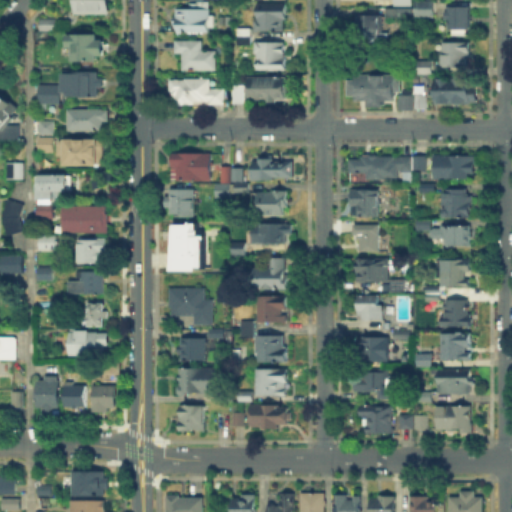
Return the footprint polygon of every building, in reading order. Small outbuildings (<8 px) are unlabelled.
[(81,0),(113,0),(113,15),(81,14),(81,0)] [(437,0),(437,18),(419,18),(419,0),(437,0)] [(286,6),(286,31),(259,31),(259,6),(286,6)] [(384,7),(384,16),(411,16),(411,7),(384,7)] [(180,33),(180,9),(211,9),(211,33),(180,33)] [(471,9),(471,36),(451,35),(452,9),(471,9)] [(359,46),(359,18),(382,18),(382,46),(359,46)] [(42,31),(42,19),(58,19),(57,31),(42,31)] [(239,45),(239,30),(253,30),(253,45),(239,45)] [(36,42),(36,34),(51,34),(51,42),(36,42)] [(103,37),(103,60),(75,60),(75,37),(103,37)] [(203,42),(203,52),(218,52),(217,70),(186,70),(186,56),(176,56),(177,42),(203,42)] [(287,43),(286,72),(260,72),(260,43),(287,43)] [(447,44),(470,45),(470,66),(446,66),(447,44)] [(422,77),(422,61),(437,61),(437,77),(422,77)] [(66,97),(66,71),(101,72),(101,97),(66,97)] [(249,105),(235,105),(235,88),(247,88),(248,75),(288,75),(288,101),(249,101),(249,105)] [(437,105),(437,77),(479,77),(479,105),(437,105)] [(397,95),(397,100),(352,100),(352,78),(397,78),(397,95)] [(212,80),(212,89),(227,89),(227,103),(170,102),(170,80),(212,80)] [(39,101),(39,82),(59,82),(59,101),(39,101)] [(0,95),(21,111),(10,125),(20,125),(20,141),(0,140),(0,95)] [(415,98),(415,107),(415,111),(397,111),(397,95),(415,95),(415,98)] [(415,107),(415,98),(429,98),(429,107),(415,107)] [(105,107),(105,128),(67,128),(67,107),(105,107)] [(39,132),(39,119),(58,119),(58,132),(39,132)] [(54,141),(54,149),(41,149),(41,141),(54,141)] [(68,155),(61,155),(61,141),(106,142),(106,166),(68,165),(68,155)] [(455,151),(455,155),(477,155),(477,181),(437,181),(437,151),(455,151)] [(171,181),(171,153),(214,153),(214,181),(171,181)] [(399,171),(399,178),(361,178),(361,172),(349,172),(349,161),(361,161),(361,156),(428,157),(428,171),(399,171)] [(6,176),(6,160),(21,160),(21,176),(6,176)] [(257,160),(292,160),(292,162),(296,162),(296,180),(256,180),(257,160)] [(222,180),(222,167),(245,167),(245,180),(222,180)] [(60,200),(37,200),(37,183),(43,183),(43,174),(80,175),(79,191),(61,191),(60,200)] [(425,193),(425,183),(438,183),(438,193),(425,193)] [(217,197),(217,184),(231,184),(231,197),(217,197)] [(235,193),(235,184),(251,184),(251,193),(235,193)] [(381,207),(381,218),(361,218),(361,207),(354,207),(354,190),(381,190),(381,207)] [(197,192),(197,215),(169,215),(169,192),(197,192)] [(254,216),(255,192),(288,192),(288,216),(254,216)] [(474,193),(474,217),(448,217),(448,193),(474,193)] [(7,196),(0,215),(5,233),(22,228),(18,215),(22,202),(7,196)] [(40,218),(40,204),(55,204),(55,218),(40,218)] [(63,204),(107,204),(107,231),(63,231),(63,204)] [(434,228),(434,229),(416,229),(416,218),(434,218),(434,228)] [(197,221),(198,229),(193,229),(193,234),(203,234),(203,269),(172,269),(175,223),(193,223),(193,221),(197,221)] [(284,243),(256,243),(256,223),(294,223),(294,235),(284,235),(284,243)] [(381,226),(381,251),(358,251),(358,226),(381,226)] [(434,229),(434,228),(472,229),(472,245),(451,245),(451,241),(434,241),(434,229)] [(40,249),(40,238),(58,238),(58,250),(40,249)] [(108,240),(108,261),(82,261),(82,240),(108,240)] [(248,243),(248,255),(234,255),(234,243),(248,243)] [(3,274),(3,254),(24,254),(24,274),(3,274)] [(255,286),(255,268),(267,268),(267,259),(287,259),(287,291),(267,291),(267,286),(255,286)] [(390,281),(390,282),(359,282),(359,259),(390,259),(390,281)] [(470,261),(470,286),(445,286),(445,261),(470,261)] [(56,270),(56,280),(40,280),(40,270),(56,270)] [(107,294),(70,294),(70,280),(79,281),(79,271),(107,271),(107,294)] [(390,293),(390,282),(390,281),(407,281),(407,293),(390,293)] [(442,288),(442,300),(429,300),(429,288),(442,288)] [(210,289),(210,302),(216,302),(216,325),(196,325),(196,315),(172,315),(172,289),(210,289)] [(245,323),(258,323),(258,297),(287,297),(287,323),(258,323),(258,340),(245,340),(245,323)] [(358,322),(358,297),(384,297),(384,322),(358,322)] [(448,327),(448,303),(472,303),(472,327),(448,327)] [(91,326),(91,304),(108,304),(108,326),(91,326)] [(253,335),(253,320),(240,319),(239,335),(253,335)] [(73,354),(73,331),(111,332),(111,354),(73,354)] [(398,341),(398,331),(411,331),(411,341),(398,341)] [(443,335),(471,336),(471,360),(443,360),(443,335)] [(2,360),(2,338),(18,338),(18,360),(2,360)] [(288,338),(288,362),(260,361),(260,338),(288,338)] [(361,363),(361,338),(390,338),(390,363),(361,363)] [(181,341),(213,341),(213,361),(181,361),(181,341)] [(420,366),(420,345),(434,345),(434,366),(420,366)] [(219,368),(219,394),(177,394),(177,368),(219,368)] [(442,370),(474,370),(473,394),(442,394),(442,370)] [(289,371),(289,396),(261,396),(261,371),(289,371)] [(388,371),(388,382),(399,382),(399,400),(381,400),(381,390),(357,390),(357,371),(388,371)] [(60,378),(60,412),(38,412),(39,378),(60,378)] [(68,385),(88,385),(87,407),(68,407),(68,385)] [(117,387),(117,411),(95,411),(95,387),(117,387)] [(239,401),(239,391),(255,391),(254,401),(239,401)] [(26,392),(26,408),(14,408),(14,392),(26,392)] [(421,394),(434,394),(434,402),(421,402),(421,394)] [(181,429),(182,406),(208,406),(208,429),(181,429)] [(250,426),(250,406),(291,406),(291,427),(250,426)] [(361,431),(362,407),(395,407),(395,431),(361,431)] [(441,407),(473,407),(473,430),(441,430),(441,407)] [(242,424),(243,411),(232,411),(231,424),(242,424)] [(402,429),(402,414),(429,414),(428,429),(402,429)] [(75,494),(75,469),(106,469),(106,494),(75,494)] [(0,477),(16,478),(16,494),(0,494),(0,477)] [(38,495),(38,485),(53,485),(53,495),(38,495)] [(476,490),(476,497),(480,497),(480,498),(486,498),(486,511),(451,511),(451,497),(461,497),(461,490),(476,490)] [(281,504),(281,493),(296,493),(296,511),(271,511),(271,504),(281,504)] [(327,494),(326,511),(302,511),(303,494),(327,494)] [(338,511),(338,495),(362,495),(362,511),(338,511)] [(168,511),(168,496),(206,496),(206,511),(168,511)] [(258,498),(258,511),(234,511),(234,498),(258,498)] [(373,511),(373,498),(395,498),(395,511),(373,511)] [(414,511),(414,498),(438,498),(438,511),(414,511)] [(106,500),(106,507),(107,507),(107,511),(71,511),(71,500),(106,500)] [(21,501),(21,510),(5,510),(5,501),(21,501)]
